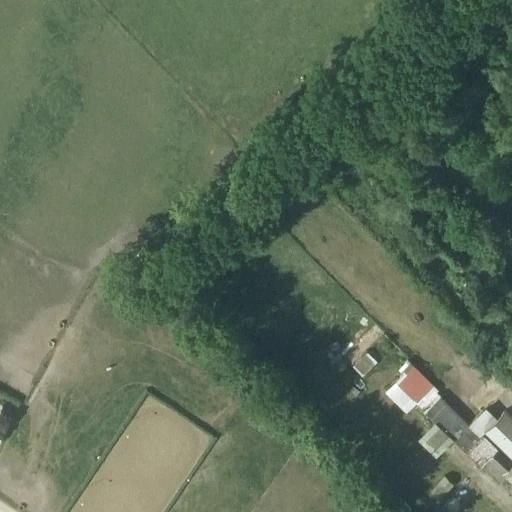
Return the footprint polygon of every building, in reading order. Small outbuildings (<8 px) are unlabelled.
[(511,313),(509,310),(495,325),(511,339),(511,337),(511,313)] [(353,366),(367,352),(385,334),(376,324),(343,357),(353,367),(353,366)] [(467,449),(481,436),(409,359),(401,367),(406,372),(398,380),(467,449)] [(511,412),(508,409),(487,430),(511,454),(511,412)] [(483,434),(481,436),(467,449),(465,451),(482,467),(490,458),(498,449),(483,434)] [(498,449),(490,458),(502,470),(511,461),(511,460),(500,448),(498,449)] [(430,491),(440,500),(454,484),(444,475),(430,491)]
